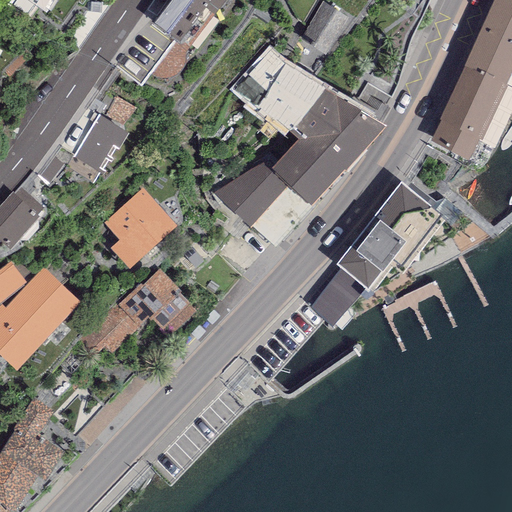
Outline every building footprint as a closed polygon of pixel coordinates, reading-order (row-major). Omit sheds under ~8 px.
[(168,0),(151,22),(187,50),(225,0),(168,0)] [(511,0),(493,0),(465,63),(506,84),(511,71),(511,0)] [(285,63),(271,50),(235,90),(258,111),(260,108),(297,139),(270,169),(289,186),(310,205),(385,126),(285,63)] [(506,84),(465,63),(438,119),(440,120),(430,141),(468,159),(479,138),(481,139),(508,85),(506,84)] [(128,126),(139,109),(122,97),(111,114),(128,126)] [(128,133),(99,115),(73,156),(103,175),(128,133)] [(252,227),(289,186),(270,169),(263,163),(214,194),(252,227)] [(441,215),(401,183),(336,263),(342,268),(365,286),(367,288),(391,257),(401,265),(441,215)] [(177,226),(144,189),(105,222),(137,260),(177,226)] [(0,240),(10,250),(39,217),(12,192),(0,206),(0,240)] [(0,302),(26,282),(10,262),(0,268),(0,302)] [(79,300),(44,267),(5,308),(0,304),(0,353),(17,371),(79,300)] [(181,291),(160,268),(142,285),(140,283),(119,303),(118,301),(107,312),(128,337),(149,317),(162,330),(163,329),(170,334),(195,310),(179,293),(181,291)] [(333,326),(365,286),(342,268),(311,307),(333,326)] [(54,411),(33,397),(13,429),(14,432),(0,453),(0,501),(11,511),(13,511),(36,475),(45,480),(63,451),(39,434),(54,411)]
